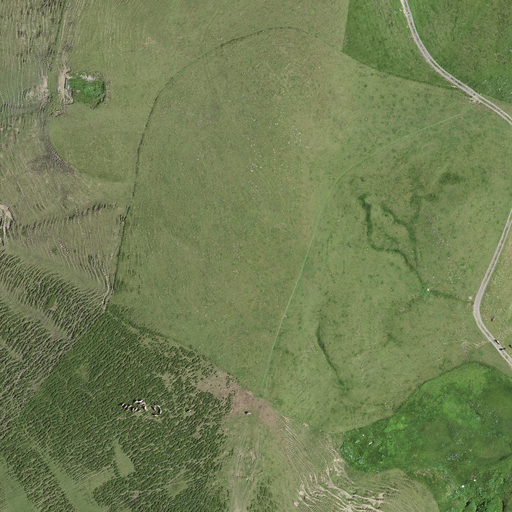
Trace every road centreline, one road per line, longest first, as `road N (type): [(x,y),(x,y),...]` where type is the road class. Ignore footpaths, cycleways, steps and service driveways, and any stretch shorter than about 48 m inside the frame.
road 1 (track): [(511,215),(478,301),(485,325),(511,354)]
road 2 (track): [(479,93),(425,49),(405,0)]
